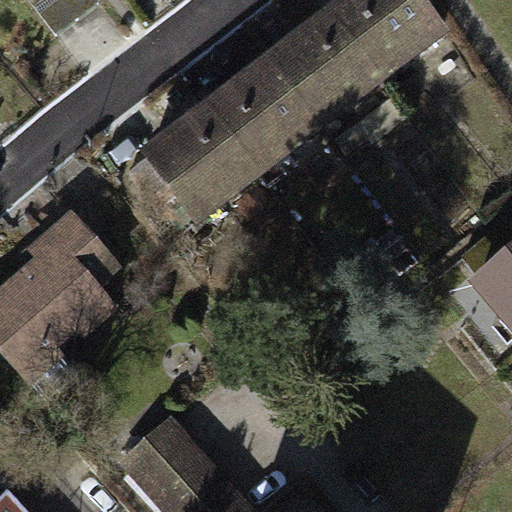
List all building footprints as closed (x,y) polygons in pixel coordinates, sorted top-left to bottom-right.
[(42,0),(65,30),(104,0),(42,0)] [(190,148),(159,172),(212,244),(477,48),(441,0),(391,0),(384,6),(317,55),(254,101),(190,148)] [(90,221),(0,307),(0,326),(37,365),(137,270),(90,221)] [(511,262),(469,298),(511,350),(511,262)] [(254,511),(174,422),(130,462),(174,511),(254,511)]
